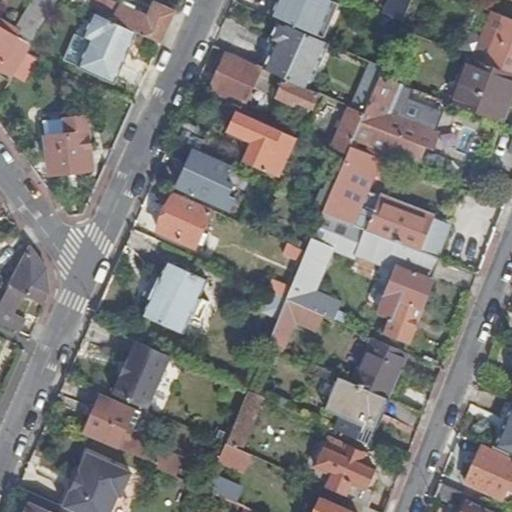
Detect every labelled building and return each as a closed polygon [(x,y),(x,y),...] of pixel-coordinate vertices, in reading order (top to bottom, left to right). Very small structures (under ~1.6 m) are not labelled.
[(0,74),(11,81),(15,73),(27,54),(58,0),(35,0),(14,36),(0,27),(0,74)] [(109,0),(92,0),(88,10),(96,14),(108,19),(116,22),(137,33),(162,44),(176,13),(156,4),(150,19),(138,13),(140,9),(125,2),(123,6),(109,0)] [(327,0),(277,0),(272,12),(313,31),(327,0)] [(413,0),(392,0),(387,13),(404,21),(413,0)] [(511,17),(494,10),(478,52),(472,50),(470,56),(480,60),(511,72),(511,17)] [(137,33),(116,22),(108,19),(96,14),(86,38),(93,41),(81,67),(116,82),(137,33)] [(313,89),(332,44),(282,21),(273,41),(279,44),(268,68),(289,78),(313,89)] [(250,100),(265,68),(230,52),(213,91),(253,108),(256,103),(250,100)] [(26,80),(38,59),(27,54),(15,73),(26,80)] [(384,76),(386,68),(365,58),(361,69),(367,72),(359,90),(324,74),(318,91),(367,113),(384,76)] [(499,120),(511,87),(511,72),(480,60),(462,106),(499,120)] [(393,113),(405,84),(384,76),(367,113),(363,122),(428,147),(435,150),(441,133),(393,113)] [(353,147),(353,146),(356,139),(363,122),(367,113),(318,91),(313,89),(289,78),(281,97),(301,105),(302,101),(316,106),(317,104),(348,118),(336,148),(349,154),(353,147)] [(300,138),(242,112),(233,131),(257,142),(249,159),(284,175),(300,138)] [(90,117),(68,120),(70,136),(48,138),(52,174),(97,169),(90,117)] [(70,136),(68,120),(47,122),(48,138),(70,136)] [(210,133),(184,121),(176,137),(204,149),(210,133)] [(421,164),(428,147),(363,122),(356,139),(421,164)] [(382,159),(353,147),(349,154),(348,159),(344,167),(339,180),(329,205),(326,213),(357,226),(370,190),(382,159)] [(218,202),(234,167),(198,150),(181,187),(218,202)] [(344,167),(348,159),(340,156),(337,164),(344,167)] [(511,192),(511,179),(483,168),(478,179),(496,186),(496,189),(511,195),(511,192)] [(329,205),(339,180),(332,176),(322,202),(329,205)] [(435,215),(370,190),(357,226),(421,250),(433,219),(435,215)] [(206,231),(215,209),(178,193),(161,230),(198,247),(201,240),(207,242),(211,234),(206,231)] [(411,341),(443,259),(441,258),(421,250),(357,226),(326,213),(309,252),(305,262),(294,288),(290,298),(327,314),(337,319),(344,302),(333,296),(332,298),(317,291),(336,247),(358,255),(360,252),(400,267),(383,313),(394,317),(389,332),(411,341)] [(453,227),(433,219),(421,250),(441,258),(453,227)] [(305,262),(309,252),(290,243),(286,253),(305,262)] [(41,298),(47,301),(50,293),(49,270),(32,248),(2,300),(17,308),(25,294),(40,301),(41,298)] [(202,297),(210,280),(170,262),(162,279),(161,278),(152,297),(154,297),(146,315),(185,333),(193,316),(204,320),(212,302),(202,297)] [(290,298),(294,288),(276,279),(272,290),(276,292),(290,298)] [(282,317),(290,298),(276,292),(269,311),(282,317)] [(327,314),(290,298),(282,317),(272,341),(287,347),(298,320),(320,330),(327,314)] [(390,397),(410,351),(376,336),(356,382),(390,397)] [(173,356),(140,341),(116,394),(150,409),(173,356)] [(356,382),(341,376),(327,408),(343,416),(337,428),(369,443),(390,397),(356,382)] [(266,396),(251,390),(242,414),(255,420),(266,396)] [(120,447),(120,450),(160,465),(159,467),(178,476),(184,461),(166,453),(166,451),(112,429),(120,409),(125,411),(128,405),(104,396),(87,434),(120,447)] [(495,447),(511,454),(511,410),(507,421),(508,421),(495,447)] [(255,420),(242,414),(229,444),(243,450),(255,420)] [(348,496),(371,507),(377,491),(369,487),(370,484),(376,483),(379,474),(377,469),(377,466),(365,461),(367,454),(332,438),(328,445),(325,443),(315,465),(336,474),(332,485),(349,493),(348,496)] [(243,450),(229,444),(221,461),(245,471),(252,454),(243,450)] [(505,499),(511,482),(511,458),(484,446),(469,483),(505,499)] [(66,507),(77,511),(113,511),(121,495),(123,496),(133,474),(90,455),(85,467),(83,471),(76,474),(71,485),(74,491),(66,507)] [(460,506),(466,492),(442,482),(436,496),(460,506)] [(316,511),(353,511),(323,498),(316,511)] [(29,511),(53,511),(33,503),(29,511)] [(490,511),(470,503),(465,511),(490,511)]
